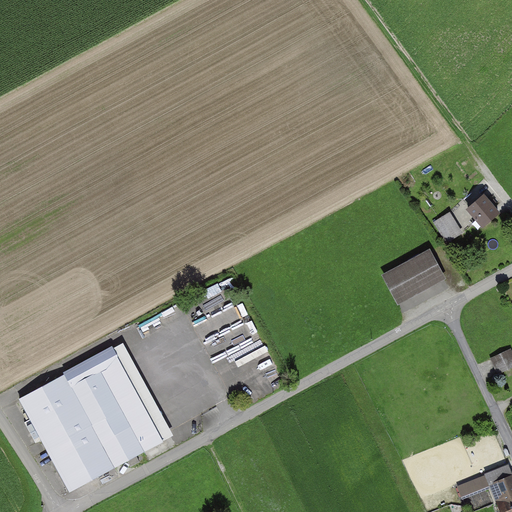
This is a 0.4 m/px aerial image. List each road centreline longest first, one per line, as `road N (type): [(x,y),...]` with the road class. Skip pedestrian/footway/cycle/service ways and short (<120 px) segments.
road 1 (residential): [(447,308),(71,511)]
road 2 (residential): [(511,443),(447,308)]
